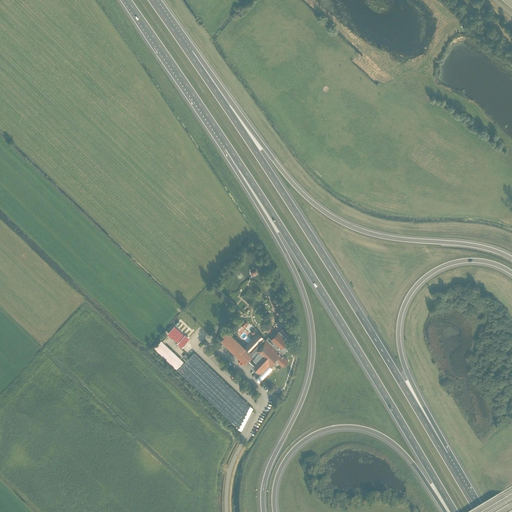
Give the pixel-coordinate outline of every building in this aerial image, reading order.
[(288,325),(284,316),(282,316),(279,320),(281,323),(279,326),(282,329),(271,340),(268,337),(265,340),(258,333),(245,347),(227,330),(214,343),(217,346),(222,340),(257,373),(259,371),(261,373),(269,365),(272,368),(277,362),(282,366),(288,361),(281,354),(283,352),(284,353),(292,345),(287,340),(292,335),(289,333),(291,331),(287,327),(288,325)] [(247,326),(250,322),(245,317),(241,322),(247,326)] [(185,335),(174,326),(167,333),(172,338),(173,337),(178,342),(177,343),(181,347),(190,338),(185,334),(185,335)] [(183,362),(161,341),(154,349),(176,370),(183,362)] [(183,369),(191,378),(195,375),(186,366),(183,369)]
